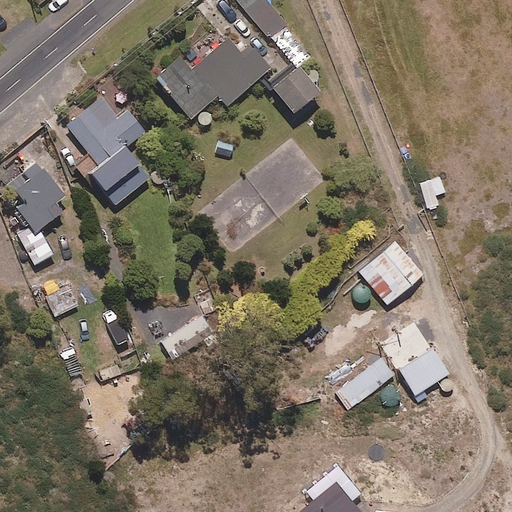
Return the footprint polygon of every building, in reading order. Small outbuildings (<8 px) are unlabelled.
[(309,50),(267,0),(238,0),(292,64),(309,50)] [(241,52),(227,37),(192,68),(179,54),(155,76),(190,117),(217,93),(227,104),(269,66),(250,44),(241,52)] [(317,90),(298,65),(272,85),(292,110),(317,90)] [(91,154),(75,167),(96,192),(99,189),(113,205),(148,175),(129,153),(151,134),(128,107),(118,116),(101,97),(67,126),(91,154)] [(214,140),(212,156),(233,158),(235,142),(214,140)] [(36,160),(6,184),(22,203),(13,210),(27,227),(17,232),(35,264),(53,253),(38,227),(62,209),(55,200),(63,194),(36,160)] [(423,273),(394,240),(358,270),(387,303),(423,273)] [(215,336),(203,314),(162,337),(174,359),(215,336)] [(445,375),(448,373),(432,347),(398,368),(414,394),(439,379),(438,381),(438,382),(438,383),(438,385),(438,386),(439,387),(440,388),(441,389),(442,390),(443,390),(444,391),(446,391),(447,390),(448,390),(449,390),(451,389),(451,388),(452,387),(453,385),(453,384),(453,383),(453,381),(453,380),(452,379),(451,378),(450,377),(449,376),(448,376),(447,375),(445,375)] [(393,374),(380,357),(336,392),(349,409),(393,374)]
